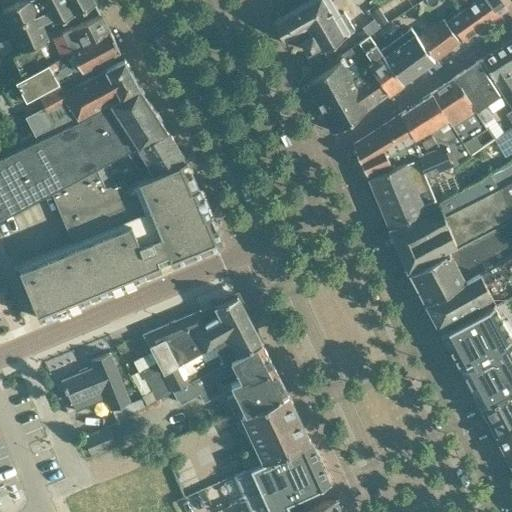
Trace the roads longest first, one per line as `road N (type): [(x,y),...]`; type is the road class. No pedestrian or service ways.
road 1 (unclassified): [(469,511),(326,223)]
road 2 (residential): [(0,356),(272,247)]
road 3 (unclassified): [(272,247),(395,511)]
road 4 (unclassified): [(145,0),(272,247)]
road 5 (residential): [(511,21),(298,167)]
road 6 (unclassified): [(298,167),(210,0)]
